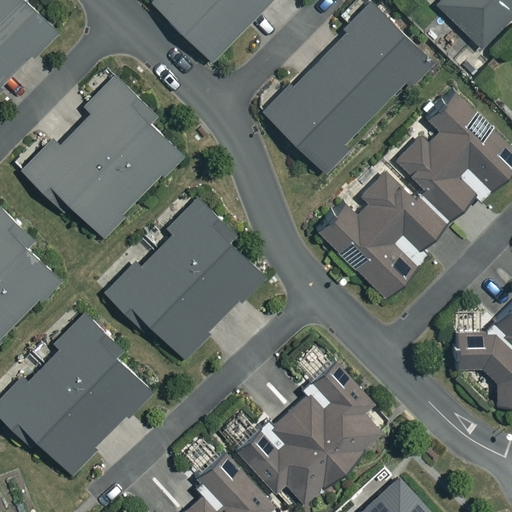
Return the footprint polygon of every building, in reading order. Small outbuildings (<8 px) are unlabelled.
[(28,0),(0,0),(0,90),(58,28),(28,0)] [(263,0),(150,0),(151,0),(207,56),(263,0)] [(511,8),(511,0),(433,0),(433,1),(476,44),(511,8)] [(427,61),(368,2),(261,109),(321,169),(347,143),(340,136),(400,76),(406,83),(427,61)] [(180,145),(111,79),(53,141),(47,136),(18,167),(55,202),(61,196),(98,231),(180,145)] [(498,132),(449,86),(423,113),(436,126),(424,139),(415,131),(390,157),(447,211),(469,187),(475,193),(505,162),(486,143),(498,132)] [(438,221),(380,165),(338,197),(312,225),(382,292),(423,250),(416,244),(438,221)] [(262,270),(192,197),(164,225),(166,227),(103,289),(134,320),(140,314),(177,353),(262,270)] [(28,235),(0,208),(0,329),(54,272),(22,241),(28,235)] [(511,292),(486,318),(475,307),(433,348),(455,370),(466,358),(493,385),(483,395),(505,418),(511,411),(511,292)] [(149,384),(76,313),(49,341),(54,345),(28,371),(23,367),(0,390),(0,414),(20,434),(25,428),(66,468),(149,384)] [(269,408),(229,444),(271,489),(280,480),(303,504),(379,434),(359,412),(373,398),(344,367),(333,377),(322,366),(273,412),(269,408)] [(267,511),(274,505),(216,446),(187,474),(195,481),(163,511),(267,511)] [(430,511),(394,473),(351,511),(430,511)]
